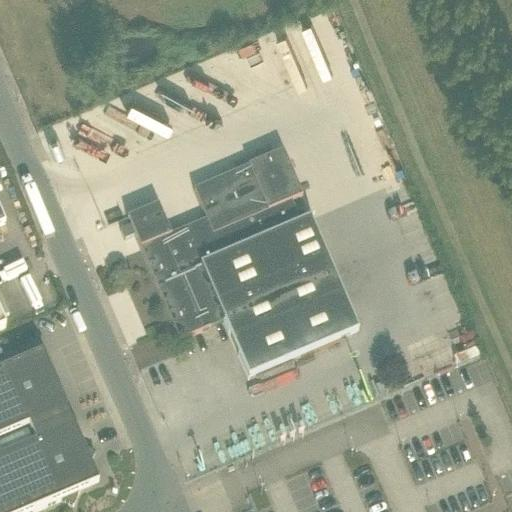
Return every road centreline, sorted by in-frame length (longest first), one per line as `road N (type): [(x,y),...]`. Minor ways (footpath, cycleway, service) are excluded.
road 1 (unclassified): [(164,511),(170,509),(142,437),(0,107)]
road 2 (track): [(511,377),(352,0)]
